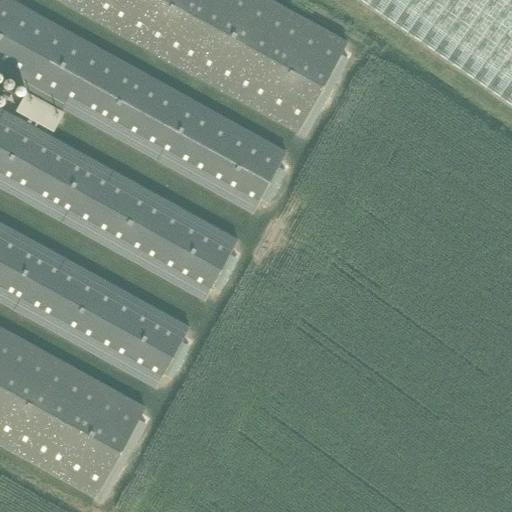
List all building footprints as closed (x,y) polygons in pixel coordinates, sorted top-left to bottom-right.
[(0,0),(0,304),(154,389),(162,374),(172,380),(189,348),(180,343),(188,328),(0,223),(0,189),(202,302),(211,286),(220,292),(237,260),(229,255),(237,241),(0,109),(0,76),(251,215),(260,199),(267,203),(285,172),(277,168),(286,153),(10,0),(0,0)] [(52,0),(296,135),(297,133),(304,139),(347,62),(340,56),(346,44),(267,0),(52,0)] [(511,0),(356,0),(511,108),(511,0)] [(24,92),(13,112),(51,133),(62,113),(24,92)] [(0,328),(0,448),(93,501),(94,499),(103,504),(146,426),(138,421),(145,408),(0,328)]
